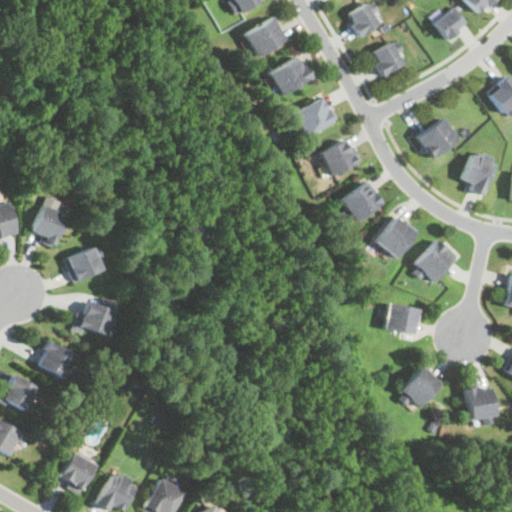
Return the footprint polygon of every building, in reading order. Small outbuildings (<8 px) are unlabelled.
[(228,0),(236,12),(256,0),(228,0)] [(489,0),(463,0),(476,13),(489,0)] [(343,13),(355,35),(376,24),(364,2),(343,13)] [(430,21),(443,38),(459,26),(446,9),(430,21)] [(281,38),(267,17),(240,33),(254,55),(281,38)] [(379,74),(400,62),(388,41),(367,53),(379,74)] [(277,94),(306,78),(294,56),(265,71),(277,94)] [(500,112),(511,101),(511,86),(503,75),(483,92),(500,112)] [(330,121),(318,97),(288,112),(300,136),(330,121)] [(429,157),(454,138),(438,117),(413,136),(429,157)] [(316,152),(328,175),(355,162),(343,138),(316,152)] [(478,195),(492,159),(469,150),(457,179),(466,182),(464,189),(478,195)] [(337,199),(352,220),(377,202),(362,181),(337,199)] [(3,201),(0,201),(0,235),(10,233),(3,201)] [(62,214),(38,204),(27,231),(40,236),(37,242),(48,247),(62,214)] [(332,218),(339,225),(350,216),(343,208),(332,218)] [(371,240),(390,257),(411,233),(392,216),(371,240)] [(410,263),(428,281),(450,258),(432,240),(410,263)] [(59,259),(70,281),(96,269),(86,247),(59,259)] [(501,306),(511,308),(511,274),(508,274),(501,306)] [(111,304),(83,296),(78,313),(72,311),(67,328),(101,338),(111,304)] [(414,309),(383,303),(379,328),(409,334),(414,309)] [(31,361),(57,377),(70,356),(45,340),(31,361)] [(511,353),(502,371),(511,376),(511,353)] [(437,383),(419,365),(396,388),(414,407),(437,383)] [(33,387),(9,374),(0,389),(0,400),(19,411),(33,387)] [(468,420),(492,416),(486,385),(462,390),(468,420)] [(0,451),(4,454),(16,431),(0,422),(0,451)] [(75,492),(90,462),(67,450),(55,474),(68,480),(64,487),(75,492)] [(109,469),(91,502),(105,509),(108,504),(117,509),(132,481),(109,469)] [(166,511),(179,488),(155,475),(139,507),(149,511),(166,511)] [(189,511),(211,511),(207,503),(189,511)]
